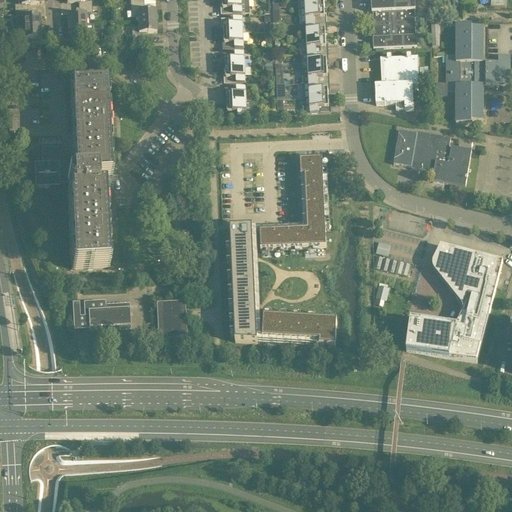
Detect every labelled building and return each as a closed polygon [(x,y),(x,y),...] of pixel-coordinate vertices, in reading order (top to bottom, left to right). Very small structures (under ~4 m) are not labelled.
[(38,0),(20,0),(20,1),(17,1),(18,7),(14,7),(14,13),(27,12),(27,6),(38,5),(38,0)] [(66,0),(66,4),(78,3),(78,10),(91,9),(91,3),(86,3),(86,0),(66,0)] [(248,0),(247,0),(222,1),(222,7),(220,7),(221,16),(242,15),(249,15),(248,0)] [(298,0),(299,11),(324,10),(324,4),(326,4),(325,0),(298,0)] [(375,0),(376,3),(371,3),(372,14),(373,26),(372,26),(372,27),(373,27),(374,39),(373,39),(373,50),(417,48),(416,37),(415,25),(416,25),(416,24),(415,24),(414,12),(415,12),(415,1),(407,1),(407,0),(375,0)] [(463,0),(463,20),(507,20),(507,5),(510,5),(510,0),(463,0)] [(143,12),(143,6),(130,7),(130,18),(137,18),(137,23),(155,23),(155,12),(143,12)] [(67,16),(68,27),(85,26),(85,20),(87,20),(87,15),(91,15),(91,9),(78,10),(79,16),(67,16)] [(300,26),(305,26),(327,25),(326,16),(324,16),(324,10),(299,11),(300,26)] [(28,18),(27,12),(14,13),(14,19),(18,19),(18,24),(21,24),(22,30),(40,29),(39,18),(28,18)] [(224,36),(243,35),(251,35),(250,19),(221,20),(221,30),(223,30),(224,36)] [(155,23),(137,23),(138,29),(131,30),(131,41),(145,40),(144,34),(156,34),(155,23)] [(306,40),(325,40),(325,34),(327,34),(327,25),(305,26),(306,40)] [(439,25),(432,26),(431,26),(432,48),(439,47),(439,25)] [(85,32),(85,26),(68,27),(68,38),(80,37),(80,43),(93,43),(92,37),(88,37),(88,32),(85,32)] [(502,64),(484,64),(484,29),(471,29),(471,27),(456,26),(456,31),(456,58),(446,58),(446,94),(455,94),(455,125),(471,125),(471,123),(484,123),(484,88),(510,88),(510,58),(502,58),(502,64)] [(40,29),(22,30),(22,35),(19,35),(19,40),(15,41),(16,47),(29,46),(29,40),(40,39),(40,29)] [(243,50),(243,35),(224,36),(224,42),(222,42),(222,51),(243,50)] [(307,55),(328,54),(328,46),(326,46),(325,40),(306,40),(307,55)] [(225,64),(225,71),(244,70),(244,54),(222,55),(223,64),(225,64)] [(302,71),(327,70),(326,64),(328,64),(328,54),(307,55),(301,56),(302,71)] [(413,112),(413,98),(412,88),(419,87),(417,59),(411,59),(411,58),(406,58),(406,60),(391,60),(391,58),(386,59),(386,60),(380,61),(382,87),(375,88),(376,107),(404,106),(404,113),(413,112)] [(251,69),(244,70),(225,71),(225,76),(223,76),(224,86),(245,85),(245,77),(251,76),(251,69)] [(302,86),(329,84),(329,76),(327,76),(327,70),(302,71),(302,86)] [(303,101),(328,99),(328,94),(330,94),(329,84),(302,86),(302,101),(303,101)] [(72,87),(74,134),(75,155),(65,155),(64,148),(41,149),(42,164),(34,165),(35,188),(59,187),(59,184),(72,183),(72,194),(69,194),(73,271),(106,269),(102,178),(109,177),(105,85),(72,87)] [(285,87),(277,87),(277,101),(288,101),(288,96),(285,96),(285,87)] [(227,105),(246,104),(245,96),(245,89),(224,90),(224,99),(226,99),(227,105)] [(303,116),(331,115),(330,105),(328,106),(328,99),(303,101),(303,116)] [(253,104),(246,104),(227,105),(227,111),(225,111),(225,120),(254,119),(253,104)] [(417,136),(399,133),(393,166),(411,169),(411,170),(429,173),(429,172),(434,173),(432,184),(450,187),(456,188),(465,189),(471,153),(451,149),(451,151),(449,151),(451,140),(417,134),(417,136)] [(301,178),(303,228),(252,231),(252,229),(244,230),(230,230),(234,324),(235,346),(257,345),(319,348),(319,349),(335,350),(337,324),(263,319),(262,342),(261,341),(259,310),(256,234),(260,234),(261,252),(326,249),(322,161),(300,162),(301,178)] [(410,231),(420,232),(422,219),(415,218),(414,222),(411,222),(410,231)] [(387,258),(389,246),(377,243),(374,255),(387,258)] [(503,263),(440,247),(440,248),(433,262),(433,264),(432,266),(433,269),(434,271),(435,273),(456,299),(461,306),(462,307),(462,308),(463,308),(463,309),(463,310),(463,311),(463,312),(463,313),(461,316),(458,323),(457,325),(455,326),(453,328),(451,328),(449,328),(411,323),(406,353),(477,364),(503,263)] [(374,269),(405,278),(409,266),(377,257),(374,269)] [(388,291),(380,289),(376,301),(385,303),(388,291)] [(89,335),(130,333),(129,307),(105,308),(104,303),(83,304),(84,319),(79,319),(79,305),(72,305),(73,332),(88,332),(89,335)] [(187,341),(187,322),(186,304),(157,305),(159,342),(187,341)]
